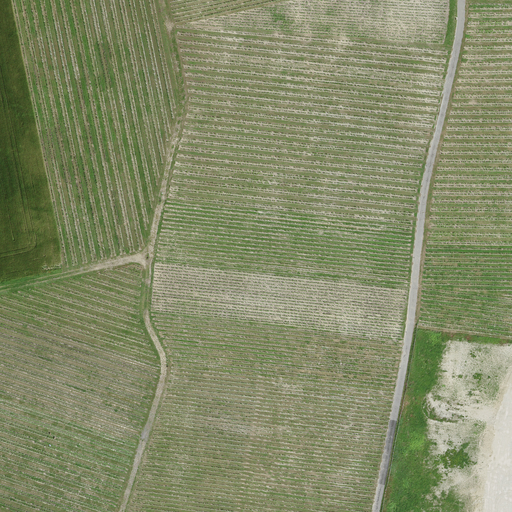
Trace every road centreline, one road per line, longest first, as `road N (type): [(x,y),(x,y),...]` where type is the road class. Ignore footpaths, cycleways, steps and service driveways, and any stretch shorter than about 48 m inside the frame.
road 1 (track): [(376,511),(461,0)]
road 2 (track): [(163,0),(182,106),(149,257),(0,289)]
road 3 (track): [(149,257),(145,317),(165,365),(121,511)]
